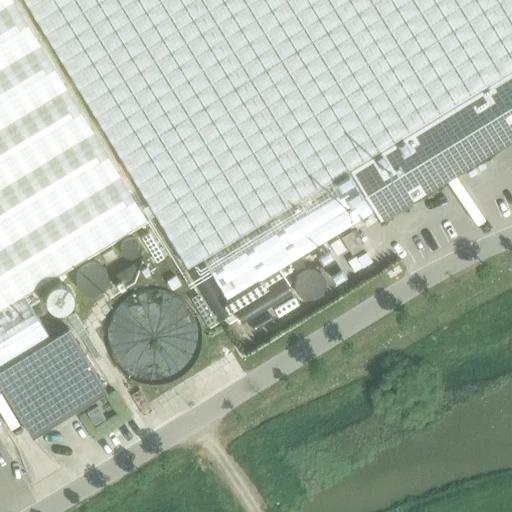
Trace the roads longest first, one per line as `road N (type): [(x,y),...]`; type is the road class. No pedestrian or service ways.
road 1 (unclassified): [(511,233),(483,241),(38,511)]
road 2 (unknown): [(511,272),(113,511)]
